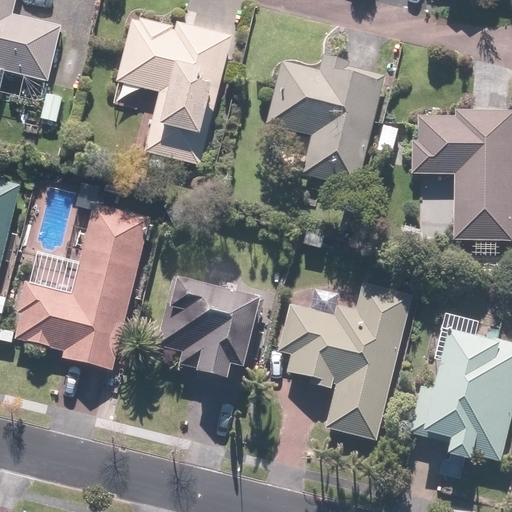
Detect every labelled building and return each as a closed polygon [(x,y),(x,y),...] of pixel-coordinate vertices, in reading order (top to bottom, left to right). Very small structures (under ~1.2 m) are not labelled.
[(7,73),(49,83),(64,24),(15,11),(17,0),(0,0),(0,95),(1,96),(7,73)] [(200,166),(232,38),(174,23),(173,30),(130,20),(115,82),(122,84),(117,105),(136,110),(141,88),(159,93),(145,152),(151,154),(148,166),(165,170),(168,158),(200,166)] [(356,189),(381,80),(348,72),(350,61),(324,55),(321,66),(283,58),(268,124),(314,134),(305,177),(356,189)] [(45,94),(43,122),(67,124),(70,96),(45,94)] [(511,112),(455,111),(455,118),(415,117),(413,173),(457,174),(455,242),(511,243),(511,112)] [(398,128),(382,124),(376,151),(393,155),(398,128)] [(0,267),(21,184),(0,178),(0,267)] [(62,357),(113,370),(151,221),(95,206),(77,273),(32,261),(13,335),(64,349),(62,357)] [(246,241),(235,231),(223,235),(220,247),(231,257),(244,253),(246,241)] [(176,276),(156,343),(183,351),(179,365),(226,378),(230,364),(244,367),(263,301),(176,276)] [(409,295),(363,284),(357,310),(339,306),(335,325),(287,314),(279,350),(294,354),(290,374),(336,384),(325,430),(376,441),(409,295)] [(511,415),(511,343),(454,328),(438,388),(421,384),(409,430),(452,441),(449,453),(472,459),(474,452),(501,459),(511,415)]
